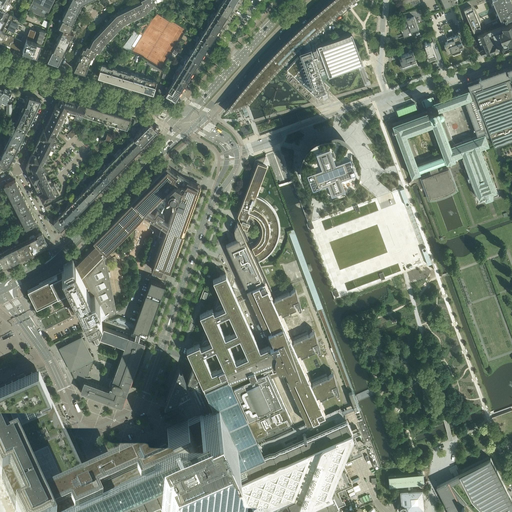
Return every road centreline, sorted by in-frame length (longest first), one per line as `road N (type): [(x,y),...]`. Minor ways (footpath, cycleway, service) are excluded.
road 1 (residential): [(511,55),(388,100),(378,72),(384,0)]
road 2 (residential): [(210,205),(145,393)]
road 3 (secondary): [(61,250),(151,156)]
road 4 (residential): [(62,389),(86,430),(134,412),(145,393)]
